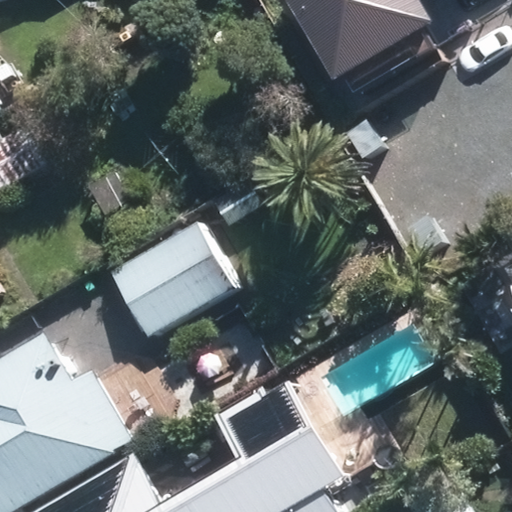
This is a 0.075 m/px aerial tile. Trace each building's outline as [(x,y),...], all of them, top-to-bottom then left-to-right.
[(276,0),(330,100),(443,39),(426,9),(442,0),(276,0)] [(0,180),(27,164),(0,117),(0,180)] [(72,296),(108,358),(207,302),(172,240),(72,296)] [(511,255),(475,280),(511,347),(511,255)] [(0,505),(94,450),(28,340),(0,356),(0,505)] [(288,511),(305,503),(257,426),(134,494),(112,458),(17,511),(288,511)] [(455,511),(444,492),(408,511),(455,511)]
